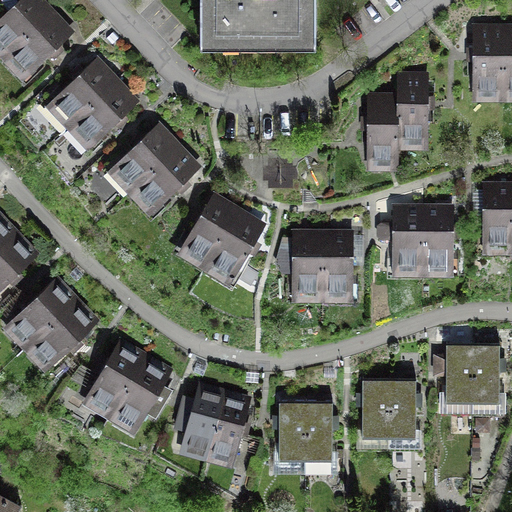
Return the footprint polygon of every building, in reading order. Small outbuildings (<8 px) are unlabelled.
[(0,62),(49,17),(33,0),(23,0),(0,22),(0,62)] [(188,0),(188,4),(189,53),(311,52),(310,0),(188,0)] [(49,17),(0,62),(0,72),(16,90),(70,39),(49,17)] [(473,106),(505,107),(506,28),(474,28),(473,106)] [(115,82),(95,60),(41,110),(62,133),(115,82)] [(428,143),(429,76),(397,75),(396,98),(396,142),(428,143)] [(115,82),(62,133),(82,154),(136,104),(115,82)] [(396,142),(396,98),(367,98),(366,176),(395,177),(396,142)] [(104,175),(124,197),(178,148),(159,126),(104,175)] [(178,148),(124,197),(145,220),(199,171),(178,148)] [(511,188),(485,189),(484,256),(511,256),(511,188)] [(237,210),(211,195),(174,257),(200,273),(237,210)] [(391,282),(422,283),(424,210),(392,209),(391,282)] [(237,210),(200,273),(227,289),(264,227),(237,210)] [(455,210),(424,210),(422,283),(454,283),(455,210)] [(0,249),(16,234),(0,217),(0,249)] [(320,233),(290,232),(289,306),(319,307),(320,233)] [(320,233),(319,307),(351,307),(353,234),(320,233)] [(16,234),(0,249),(0,295),(39,259),(16,234)] [(78,301),(57,278),(0,331),(0,333),(21,355),(78,301)] [(78,301),(21,355),(43,378),(100,324),(78,301)] [(146,358),(119,343),(81,408),(108,425),(146,358)] [(476,350),(448,349),(447,405),(474,406),(476,350)] [(476,350),(474,406),(501,407),(502,351),(476,350)] [(173,374),(146,358),(108,425),(135,440),(173,374)] [(391,386),(361,385),(361,441),(390,441),(391,386)] [(391,386),(390,441),(417,442),(416,386),(391,386)] [(225,395),(197,388),(179,459),(207,467),(225,395)] [(252,402),(225,395),(207,467),(234,474),(252,402)] [(305,404),(278,404),(277,465),(305,465),(305,404)] [(305,404),(305,465),(332,465),(332,405),(305,404)] [(24,511),(25,511),(0,497),(0,511),(24,511)]
